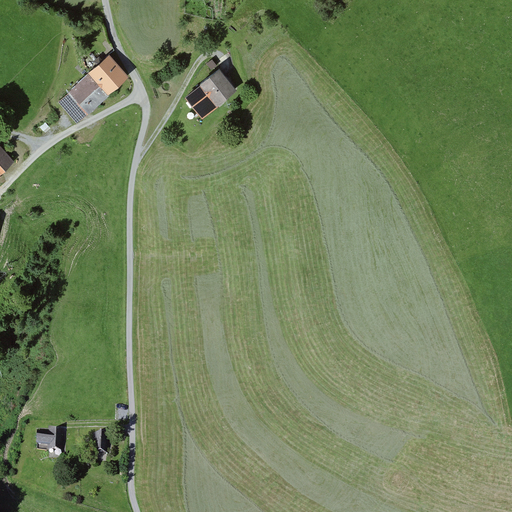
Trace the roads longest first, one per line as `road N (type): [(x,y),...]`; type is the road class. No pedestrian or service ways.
road 1 (unclassified): [(105,0),(145,106),(130,195),(130,479),(137,511)]
road 2 (track): [(218,55),(204,55),(135,162)]
